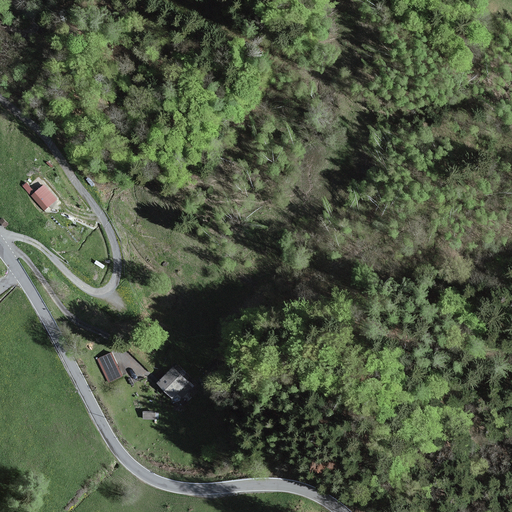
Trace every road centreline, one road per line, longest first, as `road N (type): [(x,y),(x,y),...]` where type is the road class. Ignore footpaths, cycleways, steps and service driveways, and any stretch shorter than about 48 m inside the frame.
road 1 (tertiary): [(17,271),(110,437),(138,470),(185,488),(289,485),(341,511)]
road 2 (residential): [(0,96),(95,206),(117,266),(110,287),(95,291),(29,240),(0,240)]
